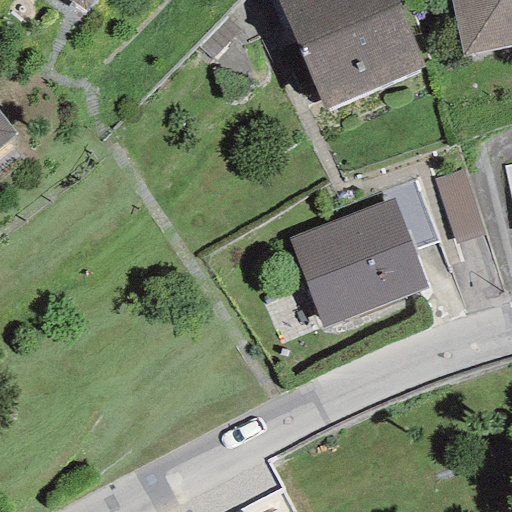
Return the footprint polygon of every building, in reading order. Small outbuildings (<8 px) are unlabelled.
[(66,0),(84,11),(91,0),(66,0)] [(393,0),(275,0),(324,109),(423,67),(393,0)] [(511,0),(450,0),(462,56),(511,45),(511,0)] [(0,146),(15,135),(0,116),(0,146)] [(455,245),(484,235),(461,169),(432,179),(455,245)] [(414,181),(380,194),(383,201),(393,197),(413,250),(436,241),(414,181)] [(383,201),(287,239),(322,327),(426,288),(413,250),(393,197),(383,201)]
